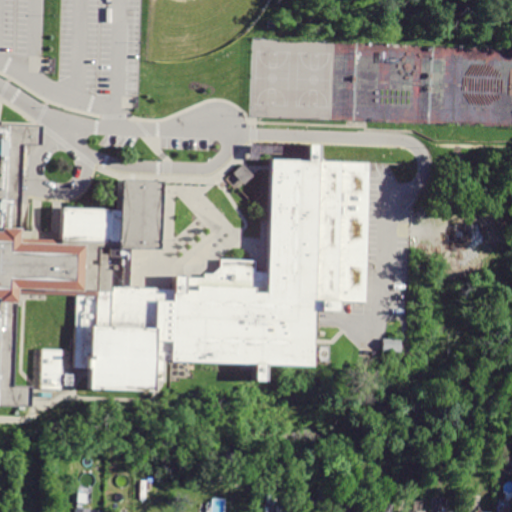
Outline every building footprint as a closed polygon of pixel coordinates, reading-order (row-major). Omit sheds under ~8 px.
[(0,406),(27,407),(27,389),(9,388),(12,300),(12,292),(76,296),(73,373),(89,373),(88,391),(155,394),(156,344),(170,344),(170,363),(250,365),(249,387),(263,387),(264,366),(311,367),(311,315),(337,316),(338,301),(364,303),(370,165),(319,164),(319,146),(303,146),(302,162),(269,161),(269,169),(267,221),(265,275),(264,295),(253,295),(253,289),(196,287),(195,293),(186,293),(186,277),(174,277),(174,291),(133,289),(133,253),(159,253),(162,182),(119,181),(117,209),(62,208),(61,244),(15,242),(20,148),(36,148),(37,128),(0,127),(0,406)] [(226,181),(236,192),(248,180),(237,170),(226,181)] [(383,340),(382,353),(400,354),(402,342),(383,340)] [(42,351),(41,389),(61,390),(62,352),(42,351)] [(319,493),(319,501),(329,502),(329,494),(319,493)] [(79,495),(78,505),(87,506),(88,495),(79,495)] [(388,511),(389,504),(379,503),(378,511),(388,511)]
